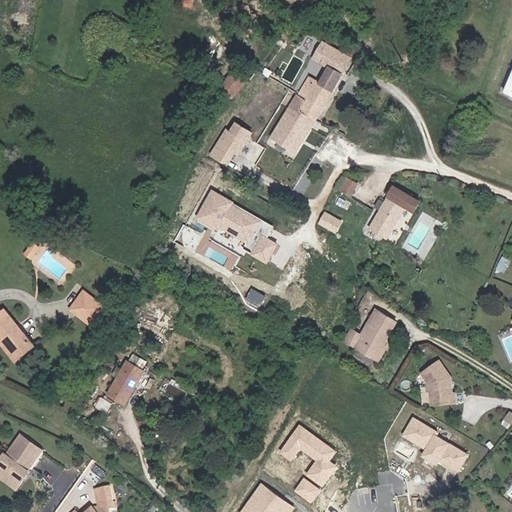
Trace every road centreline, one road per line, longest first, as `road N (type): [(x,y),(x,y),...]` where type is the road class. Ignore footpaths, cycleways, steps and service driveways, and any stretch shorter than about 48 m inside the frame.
road 1 (unclassified): [(511,197),(432,166),(357,159),(334,173),(281,265)]
road 2 (unclassified): [(0,394),(159,483),(195,511)]
road 3 (unknown): [(511,392),(376,301)]
